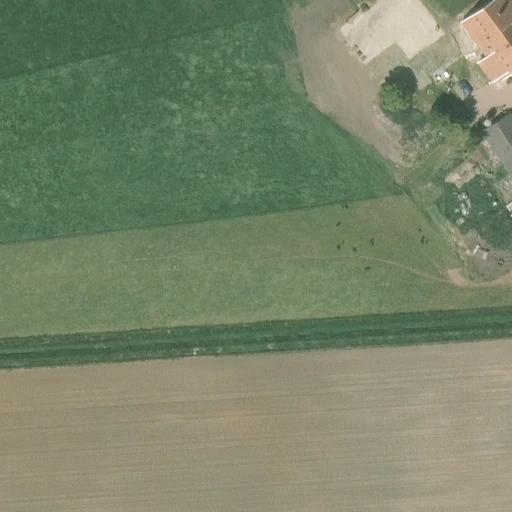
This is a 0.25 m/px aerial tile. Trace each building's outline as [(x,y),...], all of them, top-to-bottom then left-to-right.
[(501,78),(511,70),(511,0),(491,0),(461,23),(486,57),(477,63),(491,82),(499,76),(501,78)] [(410,57),(439,36),(427,19),(398,40),(410,57)] [(373,85),(399,66),(371,27),(345,45),(373,85)] [(428,75),(452,59),(444,47),(420,63),(428,75)] [(511,119),(509,115),(482,132),(510,175),(511,173),(511,119)]
